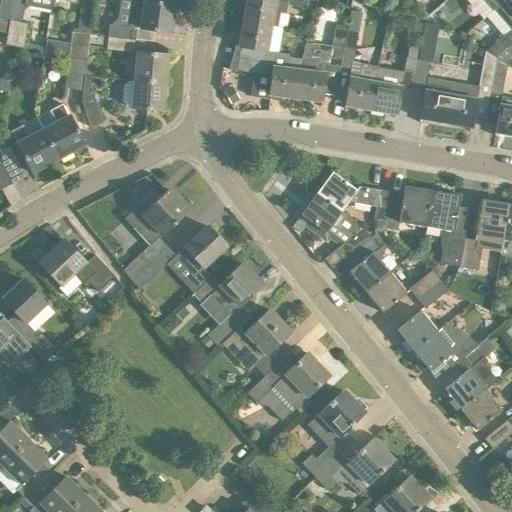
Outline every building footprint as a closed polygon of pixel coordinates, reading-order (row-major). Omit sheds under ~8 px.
[(0,0),(0,19),(9,22),(13,0),(0,0)] [(13,0),(9,22),(20,23),(23,7),(24,0),(13,0)] [(137,2),(130,0),(125,28),(109,26),(108,38),(135,41),(136,30),(169,34),(169,33),(168,33),(172,6),(144,3),(137,2)] [(267,0),(246,0),(243,23),(269,28),(276,29),(279,14),(284,15),(286,5),(305,10),(307,0),(286,0),(285,3),(267,0)] [(505,0),(464,0),(465,1),(465,0),(480,0),(491,12),(492,11),(493,11),(504,2),(505,0)] [(511,45),(511,0),(505,0),(504,2),(493,11),(509,31),(484,52),(496,59),(507,50),(511,45)] [(75,33),(89,35),(93,6),(80,4),(75,33)] [(349,11),(346,31),(357,33),(361,13),(349,11)] [(0,19),(0,32),(6,34),(4,46),(5,46),(9,22),(0,19)] [(26,25),(20,23),(9,22),(5,46),(16,48),(22,49),(23,44),(26,25)] [(243,23),(239,46),(237,59),(265,64),(267,52),(277,54),(281,29),(276,29),(269,28),(243,23)] [(321,103),(322,95),(334,97),(339,68),(346,31),(334,29),(330,47),(305,44),(300,60),(299,65),(295,99),(321,103)] [(346,31),(339,68),(350,70),(354,50),(357,33),(346,31)] [(89,35),(75,33),(70,33),(69,44),(67,57),(86,60),(88,43),(89,35)] [(108,38),(89,35),(88,43),(107,46),(106,51),(133,54),(135,41),(108,38)] [(511,45),(507,50),(496,59),(506,65),(511,59),(511,45)] [(406,59),(416,61),(418,51),(408,49),(406,59)] [(269,96),(270,96),(295,99),(299,65),(300,60),(287,58),(288,56),(277,54),(267,52),(265,64),(237,59),(235,71),(271,77),(269,96)] [(471,129),(473,117),(485,119),(490,94),(493,75),(496,59),(484,52),(477,88),(453,83),(450,96),(445,124),(471,129)] [(166,57),(167,56),(136,54),(133,81),(163,84),(165,57),(166,57)] [(82,92),(84,77),(86,60),(67,57),(67,62),(63,89),(82,92)] [(400,89),(413,91),(418,61),(416,61),(406,59),(404,73),(378,68),(375,84),(370,111),(396,115),(400,89)] [(496,59),(493,75),(504,77),(506,65),(496,59)] [(419,120),(420,120),(445,124),(450,96),(453,83),(426,79),(429,63),(418,61),(413,91),(424,94),(419,120)] [(349,79),(345,106),(370,111),(375,84),(378,68),(360,64),(357,81),(349,79)] [(82,92),(81,101),(90,128),(101,124),(93,98),(95,78),(84,77),(82,92)] [(161,110),(163,84),(133,81),(129,110),(162,112),(162,110),(161,110)] [(229,103),(237,98),(231,88),(223,93),(229,103)] [(511,99),(500,97),(500,96),(490,94),(485,119),(496,122),(494,133),(511,136),(511,99)] [(85,146),(68,116),(67,116),(61,105),(49,112),(55,123),(42,130),(58,161),(85,146)] [(16,144),(32,174),(58,161),(42,130),(28,137),(22,126),(10,132),(16,144)] [(1,163),(12,184),(24,178),(8,148),(1,150),(1,163)] [(0,190),(2,189),(12,184),(1,163),(0,162),(0,190)] [(316,194),(341,213),(349,201),(353,204),(376,208),(374,219),(386,221),(389,200),(391,193),(359,188),(357,191),(332,173),(316,194)] [(432,192),(404,187),(401,202),(390,201),(391,193),(389,200),(386,221),(384,229),(396,231),(398,223),(426,228),(432,192)] [(158,238),(160,236),(161,237),(188,212),(167,191),(142,215),(135,208),(123,219),(148,246),(122,271),(131,282),(167,248),(158,238)] [(432,192),(426,228),(453,233),(457,208),(459,197),(432,192)] [(300,216),(324,233),(325,231),(343,242),(338,247),(339,248),(338,248),(346,259),(352,254),(370,239),(362,229),(340,213),(341,213),(316,194),(300,216)] [(481,200),(475,236),(474,241),(463,240),(459,268),(477,271),(479,261),(473,260),(474,249),(500,253),(502,241),(503,241),(509,205),(481,200)] [(511,205),(509,205),(503,241),(511,242),(511,205)] [(457,208),(453,233),(452,238),(463,240),(468,209),(457,208)] [(291,228),(298,235),(304,227),(297,221),(291,228)] [(207,227),(184,249),(175,257),(167,248),(131,282),(138,290),(174,258),(192,277),(201,287),(211,278),(202,269),(225,247),(207,227)] [(383,244),(384,233),(375,231),(375,235),(370,239),(352,254),(360,263),(348,272),(365,293),(390,274),(379,261),(373,252),(383,244)] [(440,265),(459,268),(463,240),(452,238),(449,256),(442,255),(440,265)] [(60,286),(72,276),(85,289),(89,284),(97,293),(114,277),(93,256),(85,264),(63,241),(39,264),(60,286)] [(228,316),(238,307),(261,285),(242,265),(219,286),(211,278),(201,287),(192,296),(200,305),(209,296),(228,316)] [(417,299),(439,281),(432,272),(409,290),(417,299)] [(382,314),(406,294),(390,274),(365,293),(382,314)] [(449,285),(450,277),(443,276),(441,283),(449,285)] [(21,280),(1,299),(25,325),(45,305),(21,280)] [(424,309),(447,291),(439,281),(417,299),(424,309)] [(504,307),(500,302),(494,301),(492,311),(503,313),(504,307)] [(253,364),(265,356),(284,337),(287,334),(279,325),(281,323),(269,310),(244,333),(238,328),(237,329),(229,336),(253,364)] [(437,332),(420,311),(396,331),(412,352),(437,332)] [(225,318),(207,336),(214,344),(218,348),(229,336),(237,329),(225,318)] [(429,372),(444,360),(451,369),(457,364),(477,347),(470,340),(464,335),(457,330),(449,326),(445,325),(437,332),(412,352),(429,372)] [(23,340),(11,328),(3,336),(0,333),(0,352),(9,361),(18,352),(35,370),(44,362),(23,340)] [(23,340),(44,362),(53,353),(32,331),(23,340)] [(214,344),(207,336),(201,342),(208,350),(214,344)] [(457,364),(464,373),(443,390),(460,411),(484,391),(484,390),(496,381),(480,361),(494,349),(486,340),(477,347),(457,364)] [(284,376),(285,376),(276,385),(266,374),(246,394),(256,404),(271,389),(292,411),(328,376),(307,354),(284,376)] [(306,426),(327,449),(364,414),(342,391),(306,426)] [(477,431),(501,412),(484,391),(460,411),(477,431)] [(511,432),(511,428),(506,421),(483,440),(492,450),(511,432)] [(0,467),(1,467),(2,467),(28,441),(9,422),(0,430),(0,467)] [(38,468),(47,459),(28,441),(2,467),(21,486),(16,491),(24,499),(19,504),(20,504),(47,477),(38,468)] [(357,495),(368,485),(389,466),(368,443),(347,463),(343,466),(335,457),(314,478),(326,491),(336,482),(347,483),(357,495)] [(301,464),(314,478),(335,457),(327,449),(315,460),(310,455),(301,464)] [(67,511),(84,496),(64,477),(56,486),(47,477),(20,504),(27,511),(67,511)] [(373,511),(416,511),(429,499),(408,477),(373,511)] [(268,511),(250,495),(242,503),(247,509),(244,511),(268,511)] [(99,511),(84,496),(67,511),(99,511)]
